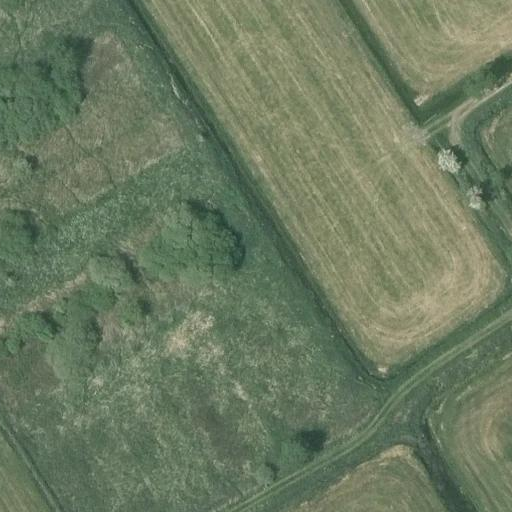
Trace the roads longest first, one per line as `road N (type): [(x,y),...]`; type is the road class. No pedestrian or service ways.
road 1 (track): [(511,312),(406,383),(363,437),(236,511)]
road 2 (track): [(511,77),(455,112),(450,127),(456,150),(511,230)]
